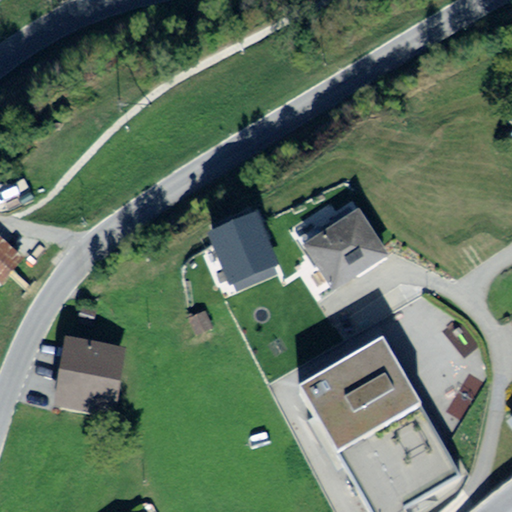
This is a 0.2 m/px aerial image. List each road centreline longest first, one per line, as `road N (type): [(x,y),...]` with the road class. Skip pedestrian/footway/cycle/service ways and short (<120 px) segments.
road 1 (tertiary): [(0,411),(496,511),(511,500)]
road 2 (tertiary): [(84,255),(229,150),(482,0)]
road 3 (tertiary): [(84,255),(42,313),(0,408)]
road 4 (tertiary): [(115,0),(67,17),(0,60)]
